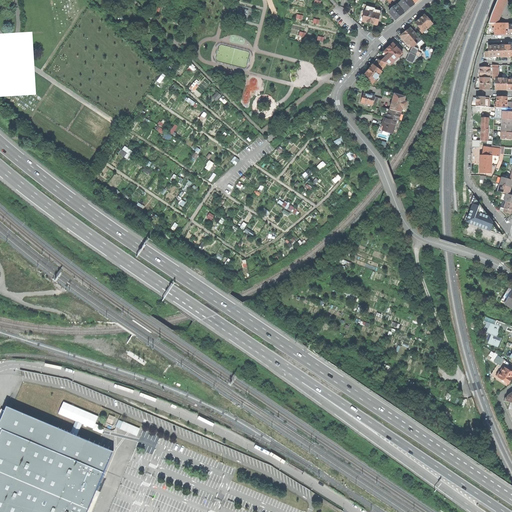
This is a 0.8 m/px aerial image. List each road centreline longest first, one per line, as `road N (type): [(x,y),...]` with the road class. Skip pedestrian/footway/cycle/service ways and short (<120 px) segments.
road 1 (trunk): [(492,483),(0,143)]
road 2 (residential): [(428,0),(341,84),(338,111),(381,164),(413,232),(511,275)]
road 3 (unclassified): [(0,367),(54,369),(183,414),(356,511)]
road 4 (trunk): [(0,166),(298,377)]
road 5 (trunk): [(298,377),(505,511)]
road 6 (trunk): [(298,377),(479,511)]
road 7 (track): [(0,343),(80,340),(66,317),(0,293)]
road 8 (residential): [(471,93),(467,177),(511,231)]
road 9 (track): [(417,235),(421,276),(455,365)]
